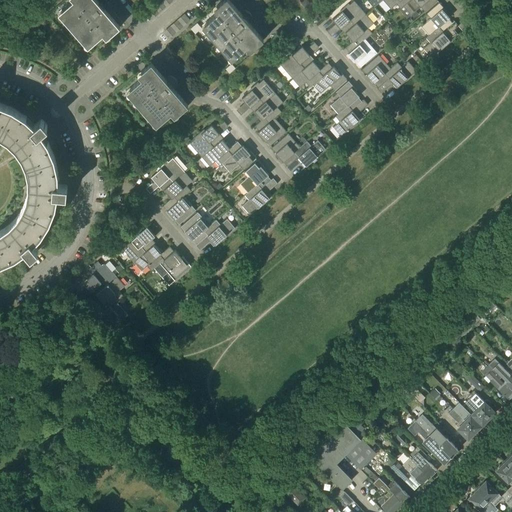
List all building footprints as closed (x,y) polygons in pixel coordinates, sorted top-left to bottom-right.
[(107,38),(114,32),(123,24),(102,0),(69,0),(71,2),(59,13),(88,47),(103,34),(107,38)] [(248,53),(267,37),(234,0),(224,0),(211,11),(215,15),(203,26),(232,60),(244,49),(248,53)] [(383,0),(391,9),(396,4),(401,9),(403,6),(410,0),(383,0)] [(410,0),(403,6),(411,15),(421,7),(425,12),(438,1),(436,0),(410,0)] [(366,15),(354,1),(350,5),(349,4),(343,8),(344,9),(332,20),(341,29),(351,21),(354,25),(366,15)] [(442,32),(453,23),(449,19),(450,18),(444,11),(445,9),(439,3),(427,14),(431,19),(421,27),(429,36),(438,27),(442,32)] [(368,29),(374,24),(366,15),(354,25),(351,21),(341,29),(345,34),(346,33),(352,40),(350,41),(352,43),(355,39),(360,44),(365,40),(372,34),(368,29)] [(449,35),(459,26),(455,21),(453,23),(442,32),(438,27),(429,36),(426,38),(430,43),(424,49),(432,58),(451,41),(449,39),(449,35)] [(355,39),(352,43),(345,48),(349,53),(347,55),(352,61),(353,60),(360,68),(377,53),(365,40),(360,44),(355,39)] [(300,64),(310,56),(302,46),(290,56),(289,55),(284,60),(285,61),(280,65),(292,78),(303,68),(300,64)] [(378,88),(388,78),(385,74),(391,69),(379,55),(362,70),(369,78),(368,79),(373,85),(374,84),(378,88)] [(319,68),(313,61),(314,60),(310,56),(300,64),(303,68),(292,78),(300,88),(306,83),(310,87),(313,85),(322,77),(318,72),(322,68),(320,67),(319,68)] [(175,117),(191,102),(155,60),(136,77),(139,81),(127,91),(157,125),(171,113),(175,117)] [(417,71),(409,62),(402,68),(398,63),(391,69),(385,74),(388,78),(378,88),(377,89),(381,94),(391,85),(395,85),(397,88),(417,71)] [(328,63),(322,68),(318,72),(322,77),(313,85),(320,94),(330,85),(334,90),(347,79),(341,73),(340,74),(333,66),(332,68),(328,63)] [(275,93),(263,80),(259,83),(258,82),(253,87),(254,88),(242,98),(250,107),(260,99),(263,103),(275,93)] [(352,110),(362,102),(358,98),(359,96),(353,89),(354,88),(349,81),(336,92),(340,97),(331,105),(338,114),(348,106),(352,110)] [(277,107),(283,102),(275,93),(263,103),(260,99),(250,107),(254,112),(255,111),(261,118),(259,119),(261,121),(264,119),(268,123),(275,118),(281,112),(277,107)] [(335,117),(336,117),(333,120),(336,124),(333,127),(341,136),(348,130),(349,131),(361,120),(360,120),(362,118),(358,113),(368,105),(364,100),(362,102),(352,110),(348,106),(338,114),(335,117)] [(0,132),(12,108),(0,103),(0,132)] [(15,148),(16,149),(20,155),(21,157),(26,167),(55,157),(54,156),(49,144),(48,142),(47,140),(41,133),(48,127),(42,119),(34,125),(30,121),(28,119),(27,117),(26,117),(24,115),(12,108),(0,132),(0,135),(8,141),(9,142),(15,148)] [(286,132),(275,118),(268,123),(264,119),(261,121),(255,127),(259,131),(256,133),(261,139),(263,138),(270,146),(286,132)] [(209,143),(219,134),(211,125),(199,135),(198,134),(193,138),(194,140),(190,143),(202,157),(213,147),(209,143)] [(228,146),(222,140),(223,139),(219,134),(209,143),(213,147),(202,157),(210,166),(215,161),(219,166),(222,164),(232,155),(228,150),(231,147),(230,145),(228,146)] [(287,166),(299,157),(295,152),(300,147),(288,134),(271,148),(278,156),(277,157),(282,164),(284,162),(287,166)] [(326,150),(318,140),(311,146),(307,141),(306,142),(302,146),(300,147),(295,152),(299,157),(287,166),(286,167),(291,172),(300,164),(304,164),(306,166),(326,150)] [(242,146),(238,142),(231,147),(228,150),(232,155),(222,164),(230,172),(239,164),(244,169),(256,158),(251,151),(249,152),(243,145),(242,146)] [(58,195),(64,195),(65,195),(66,195),(66,194),(67,194),(67,193),(67,188),(67,187),(67,186),(66,186),(58,185),(58,173),(55,157),(26,167),(28,177),(28,188),(27,195),(26,199),(22,208),(50,221),(55,206),(56,204),(58,195)] [(185,172),(173,158),(168,162),(167,161),(162,165),(163,167),(151,177),(160,186),(169,178),(173,182),(185,172)] [(261,190),(271,180),(268,176),(269,175),(263,168),(264,166),(258,160),(245,171),(250,176),(240,184),(248,193),(257,185),(261,190)] [(187,186),(193,181),(185,172),(173,182),(169,178),(160,186),(163,191),(165,190),(170,197),(169,198),(171,200),(174,197),(179,202),(184,197),(191,191),(187,186)] [(268,192),(277,184),(278,183),(273,178),(271,180),(261,190),(257,185),(248,193),(245,195),(249,200),(242,206),(250,215),(270,198),(268,196),(268,192)] [(196,210),(184,197),(179,202),(174,197),(171,200),(164,205),(168,210),(166,212),(171,218),(172,217),(179,225),(196,210)] [(25,250),(30,256),(31,256),(32,256),(37,252),(37,251),(38,251),(38,250),(38,249),(33,244),(39,238),(41,235),(50,221),(22,208),(17,217),(10,225),(1,231),(0,231),(0,263),(0,264),(16,257),(18,255),(25,250)] [(197,245),(208,236),(204,231),(210,226),(198,212),(181,227),(188,235),(187,236),(192,242),(193,241),(197,245)] [(235,228),(227,219),(221,225),(217,220),(210,226),(204,231),(208,236),(197,245),(196,246),(200,251),(210,242),(214,243),(216,245),(235,228)] [(155,236),(147,227),(137,235),(133,231),(118,244),(134,263),(146,252),(142,248),(152,239),(155,236)] [(161,251),(155,245),(156,244),(152,239),(142,248),(146,252),(134,263),(142,271),(148,266),(152,271),(155,269),(164,261),(159,256),(164,252),(162,250),(161,251)] [(174,251),(170,247),(164,252),(159,256),(164,261),(155,269),(162,277),(168,273),(174,281),(191,266),(183,256),(181,258),(175,250),(174,251)] [(102,266),(98,261),(88,270),(92,275),(83,282),(91,292),(92,291),(92,292),(102,283),(107,287),(118,277),(113,272),(112,273),(104,264),(102,266)] [(119,291),(125,286),(118,277),(107,287),(102,283),(92,292),(96,296),(97,295),(103,302),(101,303),(103,305),(107,301),(111,307),(116,302),(123,296),(119,291)] [(478,307),(483,312),(492,303),(487,298),(478,307)] [(111,307),(107,301),(103,305),(96,310),(100,315),(98,317),(103,323),(104,322),(111,330),(128,315),(116,302),(111,307)] [(478,318),(472,311),(463,317),(471,325),(478,318)] [(459,338),(471,327),(463,318),(451,328),(459,338)] [(455,346),(457,346),(459,346),(462,343),(450,329),(443,335),(452,345),(454,346),(455,346)] [(426,360),(421,355),(417,359),(422,364),(426,360)] [(511,375),(495,358),(488,365),(511,388),(511,375)] [(411,364),(405,368),(410,374),(415,369),(411,364)] [(511,388),(488,365),(481,371),(497,387),(509,399),(511,395),(511,388)] [(409,373),(400,383),(409,393),(419,383),(409,373)] [(471,374),(466,379),(478,391),(483,386),(471,374)] [(435,389),(430,394),(435,398),(439,394),(435,389)] [(473,391),(470,394),(472,396),(470,398),(479,406),(477,408),(488,419),(495,412),(489,406),(490,405),(490,402),(488,400),(485,400),(484,401),(476,393),(475,392),(475,393),(473,391)] [(465,403),(474,412),(471,415),(482,425),(488,419),(477,408),(479,406),(470,398),(465,403)] [(365,412),(371,408),(366,402),(361,407),(365,412)] [(469,417),(458,407),(455,410),(463,419),(462,420),(474,433),(482,425),(471,415),(469,417)] [(358,419),(364,413),(360,408),(354,414),(358,419)] [(468,439),(474,433),(462,420),(463,419),(455,410),(453,409),(449,413),(458,423),(456,425),(458,427),(458,428),(468,439)] [(373,413),(369,416),(372,421),(377,417),(373,413)] [(451,456),(458,449),(436,428),(434,430),(420,416),(415,420),(430,434),(451,456)] [(444,463),(451,456),(430,434),(415,420),(408,428),(415,435),(418,432),(425,439),(423,441),(444,463)] [(355,425),(353,422),(350,424),(352,427),(351,428),(358,435),(364,429),(358,422),(355,425)] [(337,464),(346,455),(349,452),(360,441),(343,423),(308,454),(311,458),(343,490),(353,480),(337,464)] [(401,448),(406,444),(395,433),(391,437),(401,448)] [(359,468),(376,452),(362,439),(360,441),(349,452),(346,455),(359,468)] [(430,477),(437,470),(424,458),(427,455),(417,446),(408,455),(410,457),(430,477)] [(409,458),(404,452),(397,458),(398,459),(391,467),(405,480),(409,476),(408,475),(410,472),(423,484),(430,477),(410,457),(409,458)] [(308,454),(307,454),(296,464),(300,468),(311,458),(308,454)] [(511,468),(511,467),(506,462),(502,466),(500,466),(498,468),(498,470),(497,470),(498,471),(496,472),(501,477),(502,475),(509,481),(511,484),(511,485),(507,491),(511,495),(511,468)] [(291,482),(296,478),(289,470),(284,474),(291,482)] [(388,487),(379,478),(374,483),(379,489),(382,486),(391,495),(388,498),(386,496),(381,500),(384,502),(381,505),(388,511),(395,511),(404,503),(388,487)] [(404,503),(410,497),(394,481),(388,487),(404,503)] [(485,482),(483,482),(481,484),(481,486),(477,490),(494,507),(502,499),(510,507),(511,506),(511,505),(511,495),(507,491),(501,497),(486,481),(485,482)] [(306,498),(291,483),(283,491),(298,506),(306,498)] [(349,505),(353,501),(341,489),(337,494),(340,496),(339,496),(349,505)] [(474,493),(472,493),(470,496),(470,497),(469,498),(480,509),(485,505),(490,510),(494,507),(477,490),(474,493)]
